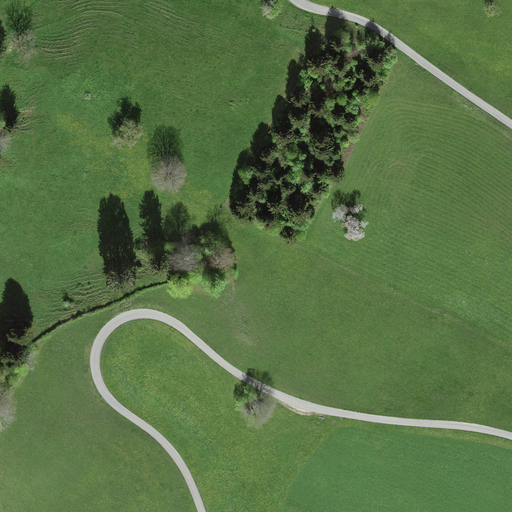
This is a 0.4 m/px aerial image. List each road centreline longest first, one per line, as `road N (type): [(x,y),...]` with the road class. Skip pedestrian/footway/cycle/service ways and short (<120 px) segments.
road 1 (unclassified): [(511,437),(308,406),(242,376),(170,320),(135,314),(98,340),(99,386),(174,454),(202,511)]
road 2 (unclassified): [(295,0),(367,23),(511,125)]
